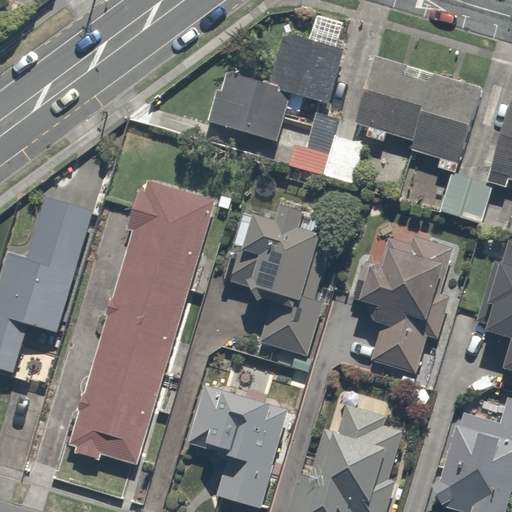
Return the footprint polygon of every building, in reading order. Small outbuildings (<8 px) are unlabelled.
[(357,55),(292,35),(273,92),(229,78),(214,125),(278,146),(294,97),(339,111),(357,55)] [(467,171),(489,94),(379,59),(358,129),(413,145),(410,155),(467,171)] [(511,101),(487,181),(511,188),(511,101)] [(347,123),(318,115),(308,149),(297,146),(290,169),(359,190),(371,150),(342,141),(347,123)] [(222,202),(149,182),(72,457),(145,478),(222,202)] [(38,261),(13,254),(0,301),(0,373),(2,375),(15,327),(64,340),(98,214),(54,202),(38,261)] [(315,222),(287,213),(282,227),(266,221),(253,257),(236,251),(224,284),(256,295),(267,318),(261,343),(313,358),(328,307),(317,303),(335,243),(311,236),(315,222)] [(463,256),(403,240),(394,271),(377,266),(367,301),(373,303),(371,311),(384,315),(381,328),(385,329),(376,365),(425,378),(436,339),(447,342),(459,295),(458,295),(464,273),(459,272),(463,256)] [(511,241),(508,241),(503,258),(496,256),(488,283),(499,286),(489,321),(497,323),(491,341),(511,347),(511,369),(510,378),(511,378),(511,241)] [(264,511),(293,410),(207,386),(189,449),(227,460),(216,500),(259,511),(264,511)] [(391,511),(418,427),(348,406),(340,432),(330,429),(315,480),(297,474),(285,511),(391,511)] [(511,511),(511,408),(506,430),(466,419),(441,507),(457,511),(511,511)]
